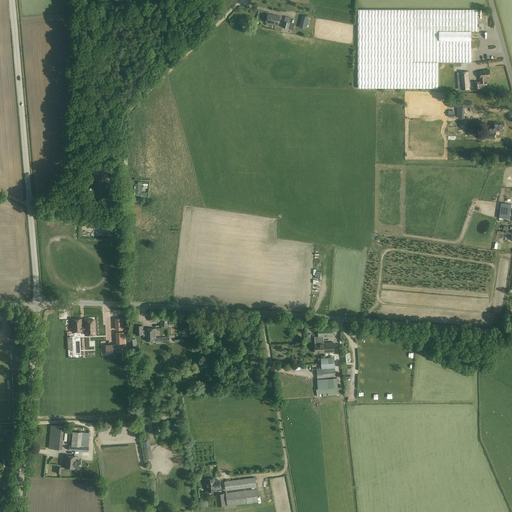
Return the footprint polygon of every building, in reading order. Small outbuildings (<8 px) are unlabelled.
[(478,10),(358,10),(358,88),(438,88),(438,62),(471,62),(471,31),(477,31),(478,10)] [(268,14),(266,22),(278,26),(279,24),(280,24),(281,21),(280,21),(281,17),(268,14)] [(302,15),(299,27),(305,29),(308,16),(302,15)] [(284,21),(283,27),(293,30),(295,24),(284,21)] [(486,78),(490,78),(489,70),(480,71),(480,82),(475,82),(476,88),(481,88),(481,86),(487,85),(486,81),(486,78)] [(462,89),(469,89),(468,72),(461,72),(462,89)] [(457,118),(463,118),(464,108),(472,108),(472,102),(458,102),(449,101),(449,107),(458,108),(457,118)] [(459,127),(464,127),(464,120),(455,120),(455,122),(450,122),(450,127),(450,131),(459,131),(459,127)] [(491,133),(495,133),(495,131),(503,131),(504,123),(494,123),(494,128),(491,128),(490,132),(484,131),(484,136),(491,136),(491,133)] [(103,186),(104,179),(96,177),(91,194),(100,197),(102,189),(103,186)] [(106,187),(103,186),(102,189),(111,192),(110,194),(115,196),(116,193),(115,192),(117,185),(107,183),(106,187)] [(511,204),(501,202),(499,217),(509,219),(511,204)] [(160,316),(151,315),(150,322),(159,322),(159,321),(161,321),(160,326),(169,326),(169,323),(169,317),(161,316),(161,317),(160,317),(160,316)] [(116,319),(117,330),(124,329),(124,318),(116,319)] [(85,330),(85,335),(96,335),(95,320),(84,321),(85,327),(82,327),(81,319),(72,320),(73,332),(82,331),(85,330)] [(160,337),(156,337),(156,329),(145,329),(143,330),(143,326),(136,326),(137,335),(143,334),(143,336),(146,336),(146,341),(156,340),(156,342),(160,342),(160,343),(170,342),(170,337),(160,337)] [(323,337),(334,336),(333,327),(318,328),(318,336),(318,337),(323,337)] [(118,344),(125,343),(124,332),(117,332),(118,344)] [(318,336),(315,337),(315,344),(316,353),(324,352),(324,353),(334,352),(334,342),(324,343),(323,337),(318,337),(318,336)] [(128,339),(130,351),(140,350),(139,343),(137,344),(136,338),(128,339)] [(119,351),(118,346),(107,347),(107,354),(116,354),(116,352),(119,351)] [(317,368),(318,379),(329,379),(336,378),(336,377),(335,357),(321,358),(318,358),(318,361),(321,361),(322,366),(319,366),(319,368),(317,368)] [(318,389),(317,389),(318,397),(340,394),(339,387),(338,387),(337,377),(336,377),(336,378),(329,379),(318,379),(318,389)] [(180,419),(174,420),(175,431),(182,430),(181,427),(183,427),(182,421),(180,421),(180,419)] [(50,426),(48,448),(62,450),(64,427),(50,426)] [(70,445),(69,445),(68,450),(88,451),(89,440),(87,440),(88,432),(72,431),(70,445)] [(76,457),(66,456),(64,468),(75,469),(75,467),(80,468),(81,461),(76,461),(76,457)] [(255,477),(224,481),(225,491),(226,493),(257,489),(257,487),(255,477)] [(206,480),(208,491),(217,490),(216,483),(215,483),(215,479),(206,480)] [(227,506),(258,502),(257,489),(226,493),(227,506)] [(225,493),(216,494),(218,507),(227,506),(225,493)]
